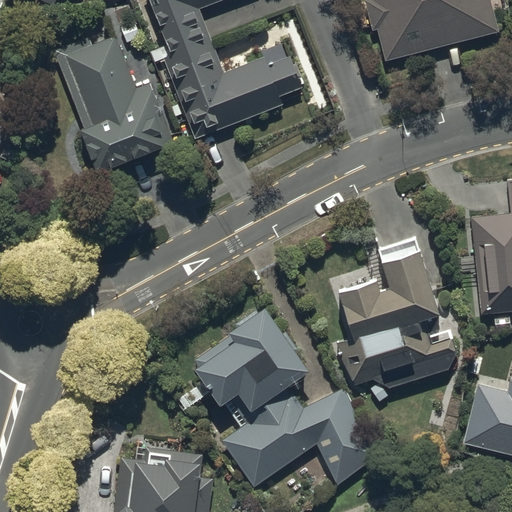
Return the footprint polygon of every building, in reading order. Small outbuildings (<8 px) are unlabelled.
[(164,60),(211,42),(199,10),(224,0),(148,0),(167,46),(150,52),(154,64),(164,60)] [(365,0),(364,0),(372,32),(377,30),(385,61),(498,32),(489,0),(365,0)] [(88,38),(53,51),(85,130),(80,132),(97,174),(173,144),(149,84),(136,89),(115,37),(92,46),(88,38)] [(211,42),(164,60),(195,139),(281,105),(278,97),(301,88),(297,79),(301,77),(296,64),(292,66),(288,57),(286,58),(280,44),(261,51),(264,58),(224,74),(211,42)] [(511,181),(505,182),(508,212),(469,216),(478,315),(511,311),(511,181)] [(378,292),(373,278),(332,293),(348,338),(336,342),(336,351),(353,386),(371,380),(377,384),(369,389),(378,401),(387,396),(388,390),(447,370),(456,353),(451,337),(431,343),(426,328),(418,330),(416,322),(439,315),(415,237),(373,252),(387,289),(378,292)] [(231,337),(194,361),(198,368),(195,370),(219,407),(238,394),(249,411),(309,373),(295,351),(297,350),(285,331),(281,334),(265,308),(258,313),(257,312),(236,325),(238,328),(229,334),(231,337)] [(511,379),(508,379),(505,393),(475,386),(461,443),(511,455),(511,379)] [(375,453),(341,389),(303,408),(290,389),(265,406),(268,411),(222,442),(254,489),(317,444),(322,454),(315,458),(321,470),(327,467),(336,486),(375,453)] [(120,452),(113,511),(111,511),(59,506),(58,511),(195,511),(197,505),(209,506),(213,472),(200,470),(203,448),(145,441),(143,455),(120,452)]
